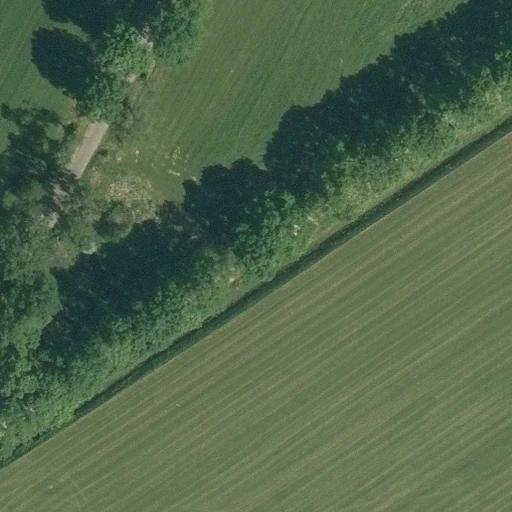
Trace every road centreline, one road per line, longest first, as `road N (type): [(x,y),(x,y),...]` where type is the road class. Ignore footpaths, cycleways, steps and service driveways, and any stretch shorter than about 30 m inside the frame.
road 1 (track): [(511,86),(0,428)]
road 2 (unclassified): [(0,313),(171,0)]
